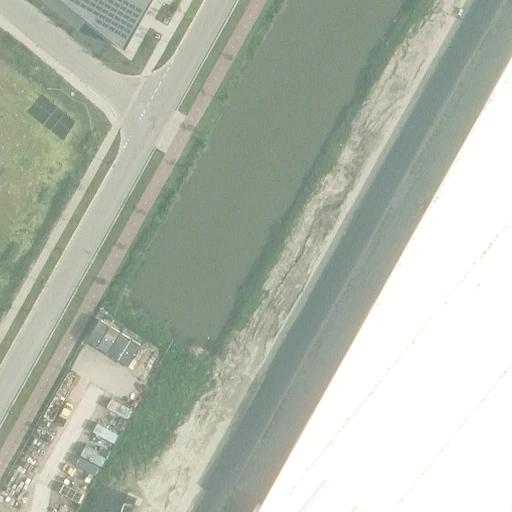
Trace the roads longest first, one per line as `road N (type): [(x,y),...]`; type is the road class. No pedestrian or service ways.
road 1 (unclassified): [(488,0),(199,511)]
road 2 (tertiary): [(0,397),(153,121)]
road 3 (unclassified): [(153,121),(6,0)]
road 4 (tertiary): [(153,121),(218,0)]
